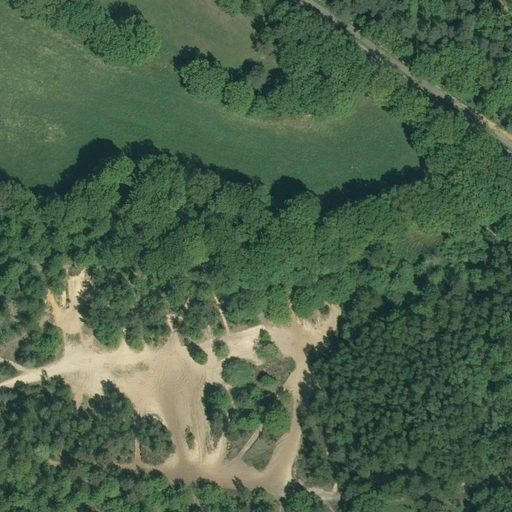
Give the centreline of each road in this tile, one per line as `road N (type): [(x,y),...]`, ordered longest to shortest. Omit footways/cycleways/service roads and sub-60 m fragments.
road 1 (track): [(491,483),(402,475),(338,495),(305,495),(47,462),(0,447)]
road 2 (tertiary): [(287,0),(511,161)]
